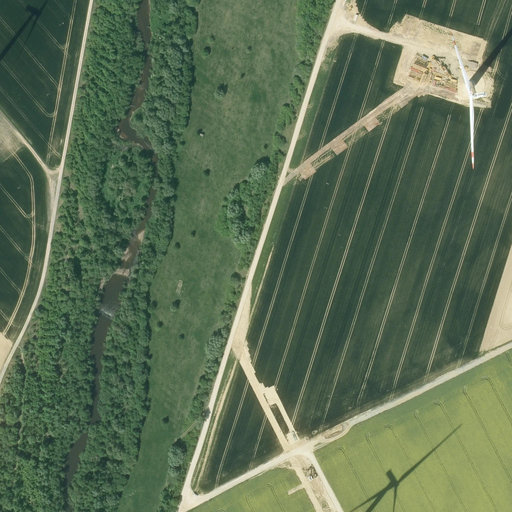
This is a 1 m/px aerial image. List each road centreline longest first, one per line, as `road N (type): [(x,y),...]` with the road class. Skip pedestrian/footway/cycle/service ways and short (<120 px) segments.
road 1 (track): [(337,0),(178,511)]
road 2 (track): [(511,338),(179,507)]
road 3 (track): [(92,0),(41,286),(19,337)]
road 4 (track): [(332,16),(476,57)]
